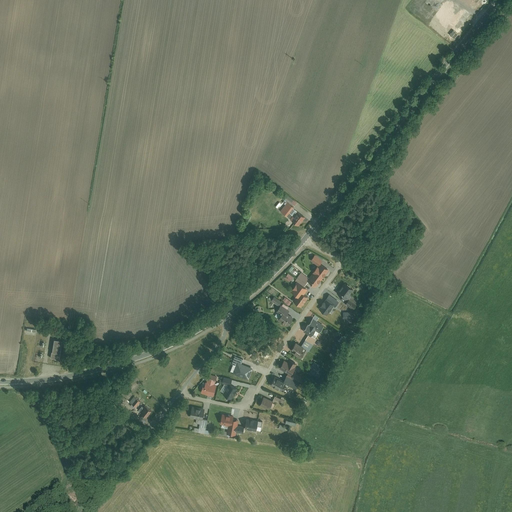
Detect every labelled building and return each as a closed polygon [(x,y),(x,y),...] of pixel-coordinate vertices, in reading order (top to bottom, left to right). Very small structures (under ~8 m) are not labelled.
[(294,217),(291,221),(299,226),(305,218),(299,214),(297,212),(292,208),(293,207),(287,202),(280,212),(286,216),(289,213),(294,217)] [(314,254),(310,260),(318,266),(322,260),(314,254)] [(308,281),(316,288),(329,270),(320,264),(308,281)] [(302,272),(298,278),(306,283),(309,278),(302,272)] [(297,282),(290,291),(296,295),(292,301),(301,307),(308,298),(303,294),(306,288),(297,282)] [(345,283),(338,293),(346,299),(353,289),(345,283)] [(274,297),(271,301),(278,306),(281,302),(274,297)] [(285,298),(282,301),(288,306),(291,302),(285,298)] [(349,299),(346,304),(353,309),(356,304),(349,299)] [(327,314),(333,304),(327,300),(325,302),(324,302),(321,305),(322,305),(320,309),(327,314)] [(281,316),(278,320),(288,326),(292,319),(288,316),(291,310),(281,304),(276,312),(281,316)] [(324,326),(311,319),(303,332),(311,337),(315,330),(319,333),(324,326)] [(54,340),(51,358),(59,360),(62,341),(54,340)] [(291,350),(295,353),(294,355),(300,359),(303,355),(301,353),(304,348),(296,343),(291,350)] [(296,366),(295,366),(296,364),(290,360),(289,362),(285,359),(279,370),(288,374),(286,377),(302,385),(305,380),(292,372),(296,366)] [(234,373),(248,378),(252,368),(238,363),(234,373)] [(207,378),(206,385),(203,385),(201,393),(213,397),(215,388),(214,388),(215,380),(207,378)] [(274,378),(270,386),(284,393),(288,385),(274,378)] [(288,379),(286,382),(296,387),(298,384),(288,379)] [(230,385),(224,395),(232,400),(237,389),(230,385)] [(275,395),(273,399),(282,404),(284,399),(275,395)] [(129,403),(135,408),(140,402),(134,397),(129,403)] [(263,398),(260,405),(269,410),(272,402),(263,398)] [(140,414),(147,419),(153,413),(145,407),(140,414)] [(191,407),(189,417),(201,420),(198,432),(205,433),(208,420),(203,419),(205,410),(191,407)] [(236,434),(236,432),(243,433),(245,425),(236,423),(237,416),(221,413),(219,424),(228,426),(226,433),(236,434)] [(244,430),(256,432),(257,426),(261,426),(262,421),(254,420),(254,421),(246,420),(244,430)]
